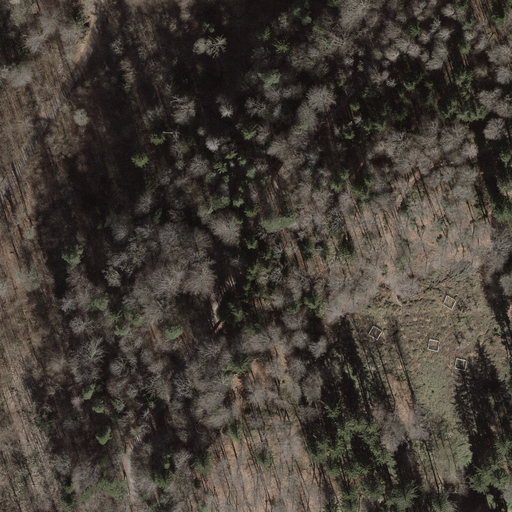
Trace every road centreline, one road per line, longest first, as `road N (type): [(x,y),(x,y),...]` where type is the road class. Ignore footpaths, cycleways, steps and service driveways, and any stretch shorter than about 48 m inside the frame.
road 1 (track): [(396,0),(361,80),(292,155),(237,271),(134,450),(131,482),(140,511)]
road 2 (track): [(0,198),(85,62),(99,0)]
